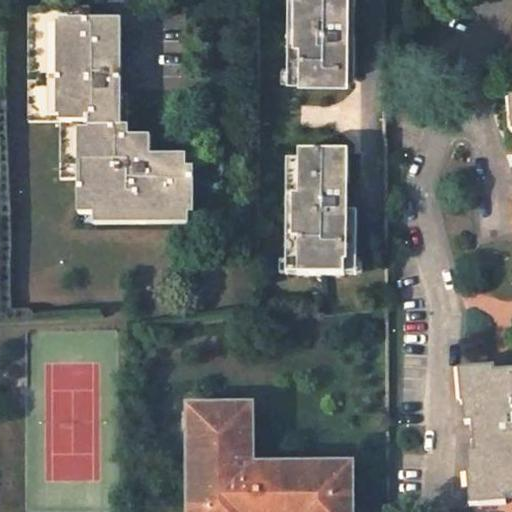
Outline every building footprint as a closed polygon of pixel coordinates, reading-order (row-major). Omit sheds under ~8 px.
[(288,0),(289,67),(300,67),(301,80),(350,80),(350,77),(356,77),(356,33),(345,33),(345,3),(356,3),(355,0),(288,0)] [(58,124),(58,181),(76,182),(76,216),(124,215),(135,215),(135,226),(151,227),(151,216),(196,215),(197,171),(196,171),(189,171),(189,159),(151,158),(151,155),(143,155),(143,141),(129,141),(128,131),(124,130),(120,130),(120,25),(90,24),(90,8),(28,8),(27,123),(58,124)] [(300,67),(289,67),(289,80),(301,80),(300,67)] [(352,151),(302,150),(302,160),(301,187),(289,187),(288,260),(301,260),(301,272),(350,273),(350,260),(361,260),(362,212),(347,211),(347,182),(352,182),(352,151)] [(289,160),(289,187),(301,187),(302,160),(289,160)] [(301,260),(288,260),(288,272),(301,272),(301,260)] [(350,260),(350,273),(361,273),(361,260),(350,260)] [(506,500),(511,499),(511,371),(497,373),(497,367),(469,369),(472,404),(465,405),(467,425),(473,424),(474,433),(475,453),(469,454),(471,474),(477,473),(479,507),(506,505),(506,500)] [(251,407),(185,407),(185,511),(350,511),(350,466),(279,466),(280,489),(258,489),(252,482),(251,482),(251,407)]
